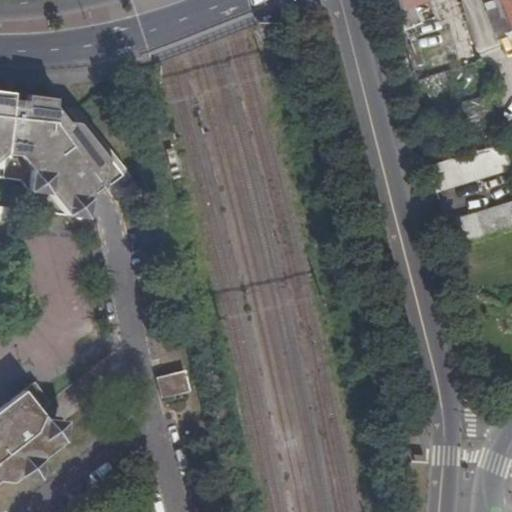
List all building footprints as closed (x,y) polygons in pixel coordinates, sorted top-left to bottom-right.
[(392,0),(401,31),(412,26),(419,24),(412,5),(418,2),(423,0),(392,0)] [(443,0),(423,0),(418,2),(422,11),(445,2),(443,0)] [(508,40),(496,0),(490,0),(478,4),(476,0),(461,0),(475,49),(508,40)] [(511,0),(500,0),(511,31),(511,0)] [(476,51),(463,6),(451,9),(453,20),(452,21),(459,43),(460,43),(464,54),(476,51)] [(412,26),(401,31),(403,38),(406,47),(417,44),(412,26)] [(417,44),(406,47),(414,79),(426,76),(417,44)] [(479,61),(458,67),(461,77),(482,72),(479,61)] [(0,176),(17,179),(43,211),(62,213),(109,178),(118,191),(131,180),(75,106),(30,101),(29,106),(23,105),(24,100),(0,97),(0,482),(9,483),(61,443),(37,412),(47,403),(31,382),(9,399),(17,411),(12,415),(4,403),(0,405),(0,176)] [(465,154),(503,143),(497,120),(459,131),(465,154)] [(435,192),(511,170),(503,143),(465,154),(427,166),(435,192)] [(511,203),(444,224),(452,249),(511,231),(511,203)] [(181,371),(152,378),(157,398),(186,392),(181,371)] [(17,411),(9,399),(4,403),(12,415),(17,411)]
